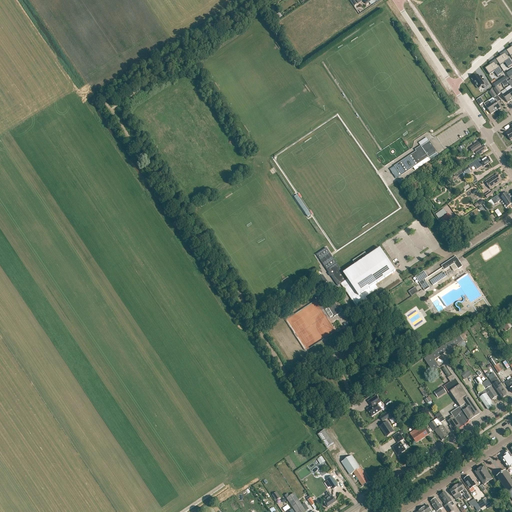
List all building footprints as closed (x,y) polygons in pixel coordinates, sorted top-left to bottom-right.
[(502,55),(496,60),(500,66),(500,65),(504,62),(508,69),(511,66),(511,62),(507,56),(506,56),(504,52),(502,54),(502,55)] [(492,64),(485,69),(489,75),(490,75),(489,74),(494,71),(498,78),(503,74),(497,65),(496,65),(493,61),(491,63),(492,64)] [(478,88),(478,89),(483,87),(484,89),(489,86),(485,80),(482,82),(478,75),(472,80),(476,85),(475,86),(477,89),(478,88)] [(507,103),(511,100),(511,99),(507,92),(502,95),(507,103)] [(490,103),(496,111),(500,108),(495,100),(490,103)] [(496,111),(490,103),(489,101),(484,104),(491,114),(496,111)] [(437,154),(437,153),(429,142),(416,151),(415,150),(416,152),(394,167),(401,176),(413,168),(428,158),(429,159),(437,154)] [(481,147),(478,143),(470,149),(473,154),(475,152),(477,156),(483,153),(483,152),(486,150),(484,146),(481,147)] [(463,158),(469,154),(463,146),(458,149),(463,158)] [(428,158),(413,168),(415,170),(438,155),(437,154),(429,159),(428,158)] [(490,162),(487,157),(484,160),(484,159),(480,162),(479,160),(473,164),(472,163),(468,166),(470,169),(474,167),(476,170),(483,165),(484,167),(487,165),(487,164),(490,162)] [(466,175),(471,172),(468,166),(463,170),(466,175)] [(501,182),(497,176),(494,178),(493,178),(486,183),(490,190),(501,182)] [(491,200),(494,205),(502,200),(507,207),(511,203),(511,201),(507,193),(501,197),(500,194),(491,200)] [(438,219),(446,213),(443,208),(435,214),(438,219)] [(451,218),(448,214),(441,219),(444,223),(451,218)] [(343,273),(326,248),(316,255),(338,286),(341,284),(357,307),(367,300),(366,297),(378,289),(375,285),(396,271),(380,248),(368,257),(365,253),(353,261),(355,265),(343,273)] [(462,266),(456,256),(442,266),(444,270),(454,264),(458,269),(462,266)] [(425,291),(430,288),(425,280),(428,278),(424,271),(420,274),(415,277),(425,291)] [(433,285),(447,276),(444,272),(430,281),(433,285)] [(322,285),(327,282),(322,275),(318,278),(322,285)] [(412,297),(418,292),(415,287),(409,292),(412,297)] [(334,317),(341,313),(335,303),(328,308),(334,317)] [(433,372),(440,368),(434,360),(463,341),(459,335),(424,359),(433,372)] [(499,367),(498,365),(494,358),(490,361),(498,373),(502,371),(503,370),(501,366),(499,367)] [(465,380),(472,374),(468,369),(461,374),(465,380)] [(452,374),(447,378),(450,382),(454,388),(450,392),(457,403),(460,406),(467,418),(469,420),(479,413),(467,396),(460,385),(459,385),(452,374)] [(499,384),(498,382),(498,381),(496,377),(491,380),(496,388),(502,397),(503,397),(505,396),(505,395),(506,394),(505,392),(506,392),(500,384),(499,384)] [(497,396),(493,390),(491,386),(492,385),(488,380),(482,384),(486,389),(485,390),(487,393),(492,400),(494,399),(495,399),(496,398),(496,397),(497,396)] [(448,393),(450,392),(454,388),(450,382),(444,387),(447,391),(448,393)] [(442,386),(433,392),(437,398),(446,392),(442,386)] [(480,398),(488,410),(493,406),(491,402),(491,401),(486,394),(487,393),(485,390),(477,395),(479,398),(480,398)] [(372,417),(382,410),(378,404),(381,402),(376,395),(367,401),(371,406),(366,409),(372,417)] [(466,418),(467,418),(460,406),(450,413),(453,416),(460,426),(462,425),(463,421),(466,421),(466,418)] [(383,422),(392,416),(389,411),(380,418),(383,422)] [(440,423),(445,420),(441,414),(436,417),(440,423)] [(460,427),(460,426),(453,416),(452,417),(451,416),(447,419),(448,420),(447,420),(451,425),(449,426),(453,431),(460,427)] [(439,436),(442,440),(448,436),(446,433),(447,432),(442,425),(438,427),(433,421),(428,424),(433,431),(434,430),(438,436),(439,436)] [(387,437),(394,432),(387,422),(380,427),(387,437)] [(412,436),(416,443),(428,435),(425,431),(428,429),(424,423),(421,425),(423,428),(412,436)] [(324,429),(316,434),(326,448),(333,443),(324,429)] [(400,442),(400,441),(403,439),(400,434),(394,437),(398,444),(393,447),(396,452),(395,452),(398,456),(402,453),(401,453),(406,450),(400,442)] [(508,453),(507,453),(506,453),(505,453),(505,454),(505,455),(501,458),(509,469),(511,467),(511,457),(509,453),(508,453)] [(360,469),(351,456),(341,463),(350,475),(354,473),(363,486),(369,482),(365,478),(366,477),(363,472),(361,468),(360,469)] [(484,468),(483,466),(479,469),(480,469),(475,472),(484,486),(488,483),(491,487),(494,485),(491,481),(493,480),(485,468),(484,468)] [(511,480),(506,471),(496,477),(508,494),(508,493),(511,498),(511,480)] [(333,490),(338,486),(332,476),(326,480),(333,490)] [(471,493),(475,490),(473,487),(476,486),(473,481),(472,482),(469,476),(464,480),(466,483),(469,488),(470,489),(469,490),(471,493)] [(455,487),(459,493),(462,492),(464,495),(463,495),(467,500),(470,498),(467,494),(467,493),(465,489),(460,483),(458,485),(455,487)] [(459,493),(455,487),(452,488),(452,489),(450,490),(456,500),(459,498),(460,497),(461,500),(463,499),(459,493)] [(276,500),(280,497),(276,492),(272,495),(276,500)] [(332,497),(329,492),(326,494),(328,496),(325,498),(327,500),(324,502),(328,508),(336,502),(333,496),(332,497)] [(295,511),(305,511),(306,511),(294,493),(289,496),(287,494),(285,496),(295,511)] [(448,498),(445,493),(440,496),(442,499),(446,505),(445,506),(448,511),(451,511),(454,511),(449,504),(452,502),(449,498),(448,498)] [(439,504),(435,499),(431,502),(433,505),(432,506),(437,511),(436,511),(441,511),(440,510),(443,508),(440,504),(439,504)] [(472,508),(478,504),(475,499),(469,503),(472,508)]
